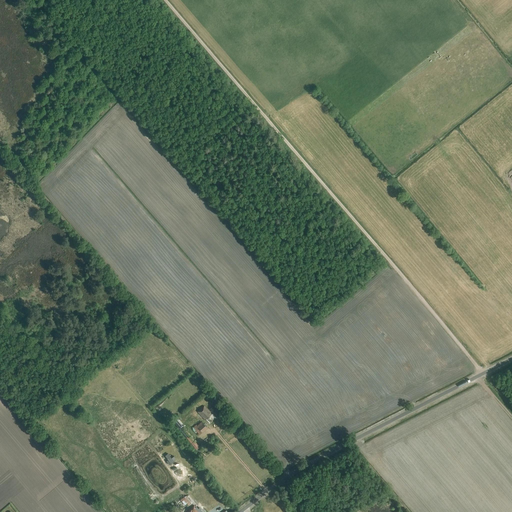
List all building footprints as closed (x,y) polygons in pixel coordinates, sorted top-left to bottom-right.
[(461,300),(465,304),(471,298),(467,294),(461,300)] [(210,422),(215,418),(204,406),(197,412),(205,420),(207,418),(210,422)] [(173,421),(179,429),(183,426),(176,418),(173,421)] [(206,427),(202,422),(198,426),(196,425),(193,428),(199,434),(202,432),(206,427)] [(185,496),(180,500),(185,505),(189,502),(190,501),(186,496),(185,496)]
